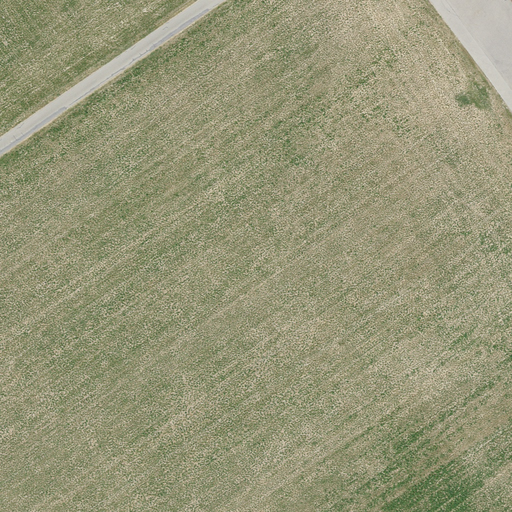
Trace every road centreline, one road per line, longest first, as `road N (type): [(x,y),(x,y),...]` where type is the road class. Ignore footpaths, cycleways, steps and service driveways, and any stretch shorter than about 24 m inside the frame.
road 1 (track): [(217,0),(0,149)]
road 2 (track): [(438,0),(511,99)]
